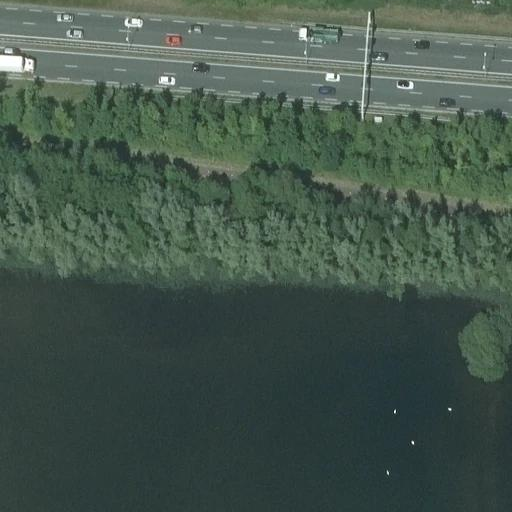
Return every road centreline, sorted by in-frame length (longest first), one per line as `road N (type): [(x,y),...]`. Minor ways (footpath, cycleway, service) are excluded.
road 1 (trunk): [(511,63),(0,22)]
road 2 (trunk): [(0,63),(511,103)]
